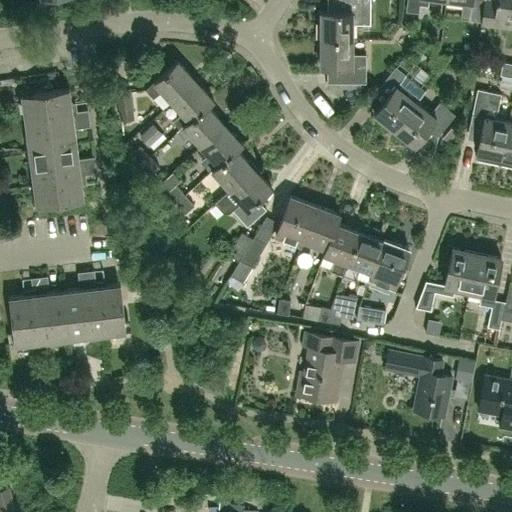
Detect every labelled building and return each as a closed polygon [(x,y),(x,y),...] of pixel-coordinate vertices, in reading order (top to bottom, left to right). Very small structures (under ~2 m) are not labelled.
[(321,39),(352,39),(352,24),(370,24),(370,0),(335,0),(335,12),(322,12),(321,39)] [(419,12),(420,3),(428,4),(428,0),(408,0),(407,11),(419,12)] [(462,0),(460,18),(470,19),(482,21),(484,0),(462,0)] [(511,27),(511,0),(496,0),(497,1),(484,0),(482,21),(483,21),(482,23),(511,27)] [(352,54),(352,39),(321,39),(321,66),(335,66),(334,82),(365,83),(366,55),(352,54)] [(161,91),(171,101),(195,79),(177,60),(145,89),(153,98),(161,91)] [(386,96),(373,114),(394,130),(416,101),(424,91),(394,67),(377,89),(386,96)] [(176,131),(176,132),(213,98),(195,79),(171,101),(181,112),(172,121),(178,128),(176,131)] [(134,118),(131,86),(116,88),(120,120),(134,118)] [(21,93),(25,126),(90,118),(89,109),(73,111),(69,88),(21,93)] [(478,152),(480,153),(479,159),(501,163),(510,121),(496,118),(501,94),(478,88),(472,113),(485,116),(478,152)] [(213,98),(176,132),(184,140),(189,135),(199,146),(224,124),(206,105),(213,98)] [(431,114),(416,101),(394,130),(414,146),(427,129),(437,137),(454,115),(439,103),(431,114)] [(28,149),(77,143),(76,128),(91,126),(90,118),(25,126),(28,149)] [(511,165),(511,121),(510,121),(501,163),(511,165)] [(162,132),(153,122),(138,136),(145,143),(148,146),(162,132)] [(199,146),(209,157),(205,161),(212,169),(211,169),(212,170),(242,143),(224,124),(199,146)] [(79,158),(77,143),(28,149),(32,174),(96,165),(95,157),(79,158)] [(212,170),(229,189),(253,168),(236,149),(242,143),(212,170)] [(131,153),(141,164),(150,155),(140,145),(131,153)] [(160,166),(150,155),(141,164),(151,175),(160,166)] [(97,173),(96,165),(32,174),(36,205),(84,199),(81,175),(97,173)] [(271,188),(253,168),(229,189),(230,190),(216,202),(225,211),(229,211),(231,209),(248,226),(266,209),(258,200),(271,188)] [(165,191),(175,183),(179,179),(171,171),(158,183),(165,191)] [(194,205),(185,194),(176,203),(184,213),(194,205)] [(300,244),(307,225),(315,205),(290,196),(275,235),(300,244)] [(336,223),(339,214),(315,205),(307,225),(300,244),(300,245),(302,240),(326,249),(336,223)] [(359,232),(336,223),(326,249),(325,253),(336,257),(334,262),(331,270),(344,274),(359,232)] [(238,261),(252,238),(241,231),(232,246),(237,249),(232,257),(238,261)] [(359,232),(344,274),(355,279),(358,271),(359,266),(372,271),(383,241),(359,232)] [(252,238),(238,261),(231,274),(243,281),(253,266),(252,266),(267,242),(254,235),(252,238)] [(369,278),(394,287),(409,248),(384,239),(383,241),(372,271),(369,278)] [(455,286),(470,290),(478,253),(453,248),(446,284),(425,280),(416,306),(431,309),(435,291),(453,295),(455,286)] [(478,253),(470,290),(481,292),(479,303),(491,306),(487,326),(500,328),(504,309),(506,301),(493,298),(502,258),(478,253)] [(87,271),(94,335),(128,331),(122,282),(97,285),(95,270),(87,271)] [(94,335),(87,271),(79,271),(80,288),(65,289),(71,338),(94,335)] [(71,338),(65,289),(50,291),(48,275),(40,276),(48,341),(71,338)] [(10,296),(16,345),(48,341),(40,276),(32,278),(33,293),(10,296)] [(336,293),(331,307),(329,321),(339,323),(340,316),(353,318),(357,296),(336,293)] [(279,298),(277,312),(288,314),(290,300),(279,298)] [(318,319),(329,321),(331,307),(320,305),(318,319)] [(359,305),(356,318),(360,320),(360,324),(370,326),(371,322),(383,323),(386,309),(359,305)] [(339,370),(342,358),(354,360),(358,341),(306,331),(303,345),(310,346),(302,387),(333,393),(337,370),(339,370)] [(387,364),(411,368),(422,370),(415,409),(444,414),(452,376),(440,373),(443,359),(390,349),(387,364)] [(457,377),(470,380),(474,361),(461,358),(457,377)] [(511,378),(486,374),(479,410),(503,415),(500,426),(511,428),(511,378)] [(0,511),(15,511),(8,486),(0,488),(0,511)]
